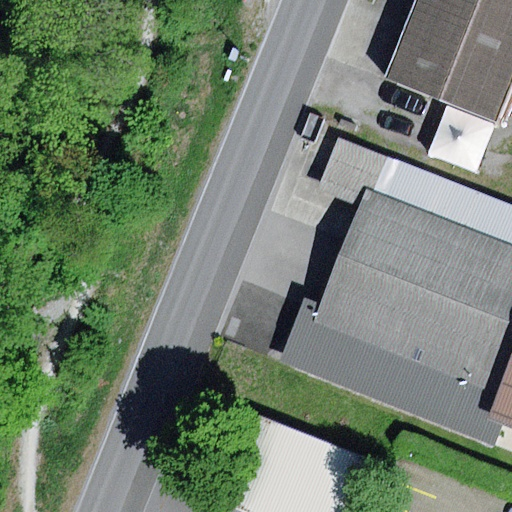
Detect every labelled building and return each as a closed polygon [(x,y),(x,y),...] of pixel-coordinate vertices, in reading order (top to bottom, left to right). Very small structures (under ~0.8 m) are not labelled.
[(511,92),(511,0),(422,0),(392,74),(501,119),(511,92)] [(511,202),(338,136),(316,192),(361,209),(324,304),(307,297),(283,359),(480,435),(486,420),(511,353),(511,202)] [(511,353),(486,420),(511,430),(511,353)] [(259,419),(227,506),(242,511),(358,511),(377,462),(259,419)] [(395,460),(375,511),(374,511),(402,511),(420,470),(395,460)] [(475,511),(483,494),(428,473),(420,495),(465,511),(475,511)]
